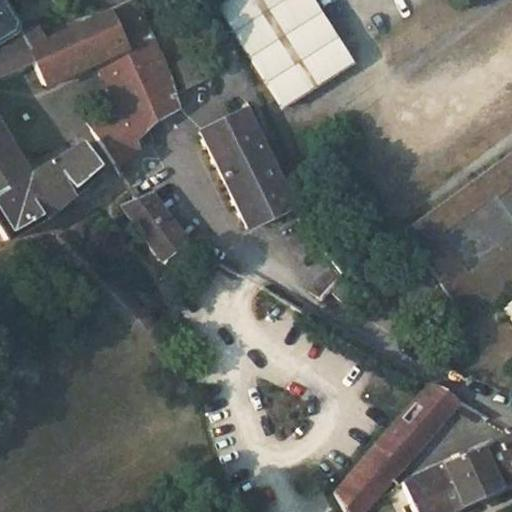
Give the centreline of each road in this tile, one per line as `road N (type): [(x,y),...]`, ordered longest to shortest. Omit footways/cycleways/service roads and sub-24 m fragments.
road 1 (track): [(0,274),(43,243),(147,326),(171,366),(227,511)]
road 2 (residential): [(330,313),(511,409)]
